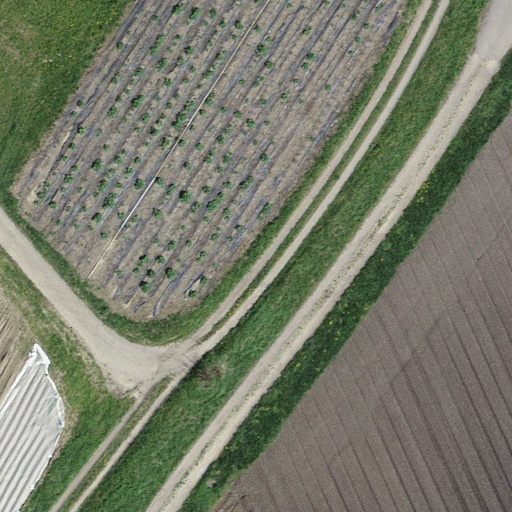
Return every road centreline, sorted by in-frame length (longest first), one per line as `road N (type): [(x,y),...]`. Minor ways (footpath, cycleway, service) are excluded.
road 1 (track): [(61,511),(366,130),(445,0)]
road 2 (track): [(511,24),(169,511)]
road 3 (track): [(0,213),(160,383)]
